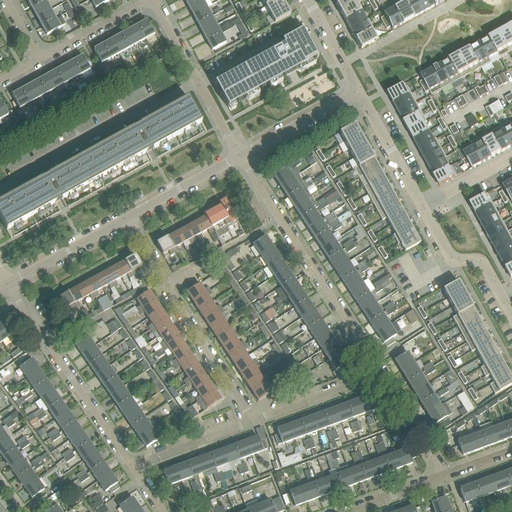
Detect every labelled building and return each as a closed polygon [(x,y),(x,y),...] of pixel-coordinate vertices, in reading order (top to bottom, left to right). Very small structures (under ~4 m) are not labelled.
[(28,0),(27,1),(32,9),(46,2),(44,0),(28,0)] [(90,0),(96,9),(109,1),(108,0),(90,0)] [(200,0),(188,7),(193,15),(207,8),(212,5),(209,0),(200,0)] [(277,0),(265,7),(270,15),(285,7),(281,0),(277,0)] [(356,3),(358,2),(356,0),(338,0),(335,2),(340,12),(356,3)] [(403,24),(413,18),(404,0),(403,0),(393,6),(394,8),(403,24)] [(416,0),(402,0),(403,0),(404,0),(413,18),(424,12),(416,0)] [(416,0),(424,12),(434,7),(430,0),(416,0)] [(32,9),(37,18),(50,11),(46,2),(32,9)] [(356,3),(340,12),(345,21),(361,12),(356,3)] [(226,15),(234,11),(231,6),(224,10),(226,15)] [(290,15),(285,7),(270,15),(274,24),(290,15)] [(207,8),(193,15),(198,24),(211,17),(207,8)] [(394,8),(383,14),(392,30),(401,25),(403,24),(394,8)] [(37,18),(42,27),(55,19),(50,11),(37,18)] [(366,22),(366,21),(361,12),(345,21),(351,30),(366,22)] [(55,19),(42,27),(47,36),(53,32),(60,28),(66,25),(61,17),(56,20),(55,19)] [(211,17),(198,24),(203,33),(216,26),(211,17)] [(238,19),(231,23),(233,27),(241,24),(238,19)] [(356,40),(373,30),(368,20),(366,21),(366,22),(351,30),(356,40)] [(147,21),(138,26),(146,39),(154,34),(150,27),(147,21)] [(230,23),(221,28),(224,33),(233,28),(230,23)] [(241,24),(237,26),(242,35),(238,37),(240,41),(248,37),(246,33),(241,24)] [(138,26),(129,31),(137,44),(146,39),(138,26)] [(216,26),(203,33),(207,42),(221,35),(216,26)] [(511,32),(509,27),(499,32),(510,52),(511,51),(511,32)] [(63,29),(54,34),(56,38),(65,33),(63,29)] [(373,30),(356,40),(361,49),(379,39),(373,30)] [(128,49),(137,44),(129,31),(120,36),(128,49)] [(282,42),(286,49),(280,52),(222,84),(220,81),(215,84),(215,83),(215,84),(218,89),(220,93),(220,94),(228,108),(286,76),(287,77),(297,71),(297,70),(318,59),(302,31),(282,42)] [(499,32),(490,38),(498,54),(500,58),(510,52),(499,32)] [(226,43),(221,35),(207,42),(212,51),(214,50),(226,43)] [(120,36),(112,40),(119,54),(128,49),(120,36)] [(490,38),(480,43),(488,59),(489,58),(498,54),(490,38)] [(112,40),(103,45),(110,59),(119,54),(112,40)] [(480,43),(470,49),(481,69),(492,63),(489,58),(488,59),(480,43)] [(101,64),(110,59),(103,45),(94,50),(96,55),(101,64)] [(471,74),(481,69),(470,49),(460,54),(471,74)] [(460,54),(450,59),(461,79),(471,74),(460,54)] [(85,61),(83,56),(74,61),(81,74),(90,70),(85,61)] [(450,59),(441,65),(451,85),(461,79),(450,59)] [(81,74),(74,61),(65,66),(72,79),(81,74)] [(442,90),(451,85),(441,65),(431,70),(442,90)] [(72,79),(65,66),(56,71),(64,84),(72,79)] [(423,80),(426,86),(429,91),(432,96),(442,90),(431,70),(421,76),(423,80)] [(64,84),(56,71),(47,76),(55,89),(64,84)] [(503,74),(498,76),(503,85),(508,83),(503,74)] [(55,89),(47,76),(39,81),(46,94),(55,89)] [(503,85),(498,76),(494,79),(499,88),(503,85)] [(46,94),(39,81),(30,86),(37,99),(46,94)] [(86,83),(77,88),(85,102),(87,101),(94,97),(92,93),(86,83)] [(388,94),(393,103),(411,93),(406,84),(388,94)] [(37,99),(30,86),(21,91),(28,104),(37,99)] [(485,86),(480,89),(484,96),(489,93),(485,86)] [(480,98),(484,96),(480,89),(479,87),(475,89),(480,98)] [(28,104),(21,91),(12,95),(15,101),(20,108),(28,104)] [(416,103),(411,93),(393,103),(398,112),(416,103)] [(459,98),(461,102),(464,107),(467,105),(463,96),(459,98)] [(140,124),(140,125),(139,125),(139,126),(134,129),(134,128),(134,129),(133,129),(132,128),(112,139),(108,142),(73,161),(69,164),(48,175),(49,175),(48,176),(43,179),(42,179),(41,179),(0,201),(0,218),(7,230),(8,230),(55,204),(56,204),(61,201),(63,200),(62,200),(146,153),(147,154),(148,153),(153,150),(154,150),(153,149),(201,123),(202,122),(189,98),(187,99),(187,98),(140,124)] [(4,107),(1,102),(0,102),(0,119),(8,115),(4,107)] [(398,112),(404,122),(421,112),(416,103),(398,112)] [(494,104),(489,107),(493,113),(497,110),(494,104)] [(489,107),(486,109),(491,117),(494,115),(493,113),(489,107)] [(422,113),(421,112),(404,122),(409,131),(424,122),(425,123),(427,122),(422,113)] [(473,123),(470,117),(466,119),(471,128),(475,126),(473,123)] [(511,147),(511,146),(511,123),(511,121),(500,127),(511,147)] [(409,131),(414,140),(430,131),(425,123),(424,122),(409,131)] [(339,133),(344,142),(360,133),(355,125),(339,133)] [(455,125),(450,128),(454,135),(459,132),(455,125)] [(502,152),(511,147),(500,127),(491,132),(502,152)] [(434,140),(430,131),(414,140),(419,149),(435,141),(434,140)] [(502,152),(491,132),(481,138),(492,158),(502,152)] [(364,142),(360,133),(344,142),(349,150),(364,142)] [(482,163),(492,158),(481,138),(471,143),(472,146),(472,145),(482,163)] [(419,149),(424,159),(442,149),(442,148),(436,139),(434,140),(435,141),(419,149)] [(349,150),(353,159),(369,150),(364,142),(349,150)] [(472,145),(472,146),(462,151),(464,153),(467,159),(470,164),(472,169),(482,163),(472,145)] [(442,149),(424,159),(429,168),(445,159),(447,158),(442,149)] [(353,159),(347,162),(352,170),(354,169),(358,167),(374,159),(369,150),(353,159)] [(306,159),(310,166),(316,163),(311,156),(306,159)] [(378,167),(374,159),(358,167),(354,169),(359,179),(363,176),(378,167)] [(429,168),(434,177),(450,169),(449,168),(445,159),(429,168)] [(298,160),(290,166),(293,171),(301,165),(298,160)] [(290,166),(274,176),(281,187),(299,175),(300,174),(296,169),(293,171),(290,166)] [(452,166),(449,168),(450,169),(434,177),(439,187),(457,177),(452,166)] [(363,176),(359,179),(363,186),(367,184),(383,176),(378,167),(363,176)] [(299,175),(281,187),(287,197),(304,186),(302,182),(303,182),(299,175)] [(388,184),(383,176),(367,184),(363,186),(368,195),(388,184)] [(304,186),(313,181),(310,177),(303,182),(302,182),(304,186)] [(511,202),(511,180),(503,186),(511,202)] [(315,184),(313,181),(304,186),(307,190),(315,184)] [(350,183),(343,188),(346,193),(353,188),(350,183)] [(373,203),(392,193),(388,184),(368,195),(373,203)] [(304,186),(287,197),(294,208),(311,197),(307,190),(304,186)] [(338,194),(336,190),(324,198),(316,203),(318,207),(326,202),(338,194)] [(392,193),(373,203),(377,212),(397,201),(392,193)] [(326,202),(318,207),(321,211),(341,198),(338,194),(331,199),(326,202)] [(475,213),(493,203),(488,194),(470,204),(475,213)] [(311,197),(294,208),(301,218),(313,210),(318,207),(316,203),(311,197)] [(225,200),(203,212),(214,232),(218,238),(225,235),(225,234),(229,232),(228,228),(238,223),(225,200)] [(386,218),(402,209),(397,201),(377,212),(382,221),(386,218)] [(475,213),(480,223),(498,213),(493,203),(475,213)] [(391,227),(406,218),(402,209),(386,218),(391,227)] [(313,210),(301,218),(308,229),(320,221),(313,210)] [(334,218),(328,222),(332,228),(338,224),(339,225),(344,222),(349,219),(353,216),(349,211),(336,220),(334,218)] [(203,214),(194,219),(202,233),(208,230),(210,234),(214,232),(203,212),(202,212),(202,213),(203,214)] [(485,232),(503,222),(498,213),(480,223),(485,232)] [(320,221),(308,229),(315,239),(327,231),(332,228),(328,222),(334,218),(331,214),(320,221)] [(406,218),(391,227),(395,234),(395,235),(411,226),(406,218)] [(194,219),(184,224),(194,243),(204,237),(202,233),(194,219)] [(485,232),(491,241),(508,231),(503,222),(485,232)] [(191,245),(194,243),(184,224),(175,229),(183,244),(188,241),(191,245)] [(400,243),(416,235),(411,226),(395,235),(395,234),(393,235),(398,245),(400,243)] [(177,247),(183,244),(175,229),(165,234),(175,253),(179,251),(177,247)] [(327,231),(315,239),(322,250),(334,242),(327,231)] [(511,241),(511,238),(508,231),(491,241),(496,250),(511,241)] [(263,233),(253,239),(256,243),(266,237),(263,233)] [(170,256),(175,253),(165,234),(159,238),(161,242),(156,244),(162,255),(168,252),(170,256)] [(400,243),(405,252),(408,250),(420,243),(416,235),(400,243)] [(253,245),(260,256),(272,247),(266,237),(256,243),(253,245)] [(346,249),(354,244),(351,240),(343,245),(346,249)] [(511,241),(496,250),(501,260),(511,253),(511,241)] [(334,242),(322,250),(329,260),(341,252),(334,242)] [(356,247),(354,244),(346,249),(348,253),(356,247)] [(279,258),(272,247),(260,256),(267,266),(279,258)] [(341,252),(329,260),(336,271),(348,262),(341,252)] [(226,255),(223,259),(227,266),(231,271),(235,269),(230,262),(232,259),(228,253),(226,255)] [(511,253),(501,260),(506,269),(511,265),(511,253)] [(135,270),(141,267),(135,256),(131,258),(129,254),(123,257),(134,276),(138,274),(135,270)] [(129,279),(134,276),(123,257),(114,263),(122,278),(127,275),(129,279)] [(279,258),(267,266),(274,277),(286,268),(279,258)] [(360,270),(368,264),(365,261),(357,266),(360,270)] [(348,262),(336,271),(343,281),(355,273),(348,262)] [(114,263),(104,268),(114,287),(118,285),(116,281),(122,278),(114,263)] [(370,268),(368,264),(360,270),(362,274),(370,268)] [(104,268),(94,274),(102,288),(108,285),(111,289),(114,287),(104,268)] [(293,279),(286,268),(274,277),(281,287),(293,279)] [(355,273),(343,281),(349,291),(362,283),(360,280),(364,277),(362,274),(360,270),(355,273)] [(242,280),(236,272),(233,274),(238,282),(242,280)] [(85,279),(95,298),(99,296),(97,291),(102,288),(94,274),(85,279)] [(382,285),(388,281),(392,278),(390,275),(380,281),(382,285)] [(95,298),(85,279),(75,284),(83,299),(89,296),(92,300),(95,298)] [(293,279),(281,287),(288,297),(300,289),(293,279)] [(362,283),(349,291),(356,302),(369,294),(373,291),(375,290),(368,279),(362,283)] [(375,290),(373,291),(376,294),(390,285),(388,281),(382,285),(375,290)] [(249,290),(243,282),(240,284),(245,292),(249,290)] [(447,299),(463,290),(458,282),(453,285),(450,286),(443,290),(447,299)] [(137,283),(132,285),(134,290),(136,294),(142,291),(140,287),(137,283)] [(78,302),(83,299),(75,284),(66,289),(76,308),(80,306),(78,302)] [(200,284),(187,293),(192,302),(210,291),(207,288),(204,290),(200,284)] [(76,308),(66,289),(59,293),(61,297),(57,299),(63,310),(69,307),(71,311),(76,308)] [(307,300),(300,289),(288,297),(295,308),(307,300)] [(463,290),(447,299),(452,307),(468,299),(463,290)] [(192,302),(198,311),(212,302),(208,297),(212,294),(210,291),(192,302)] [(135,307),(138,312),(155,301),(149,292),(136,300),(139,304),(135,307)] [(256,300),(250,292),(247,295),(246,295),(252,303),(256,300)] [(115,295),(112,297),(114,301),(117,305),(122,302),(120,298),(118,293),(115,295)] [(369,294),(356,302),(363,312),(375,304),(369,294)] [(101,299),(97,301),(101,308),(103,312),(113,307),(107,296),(101,299)] [(468,299),(452,307),(457,316),(472,307),(468,299)] [(307,300),(295,308),(301,318),(314,310),(307,300)] [(161,310),(155,301),(138,312),(141,316),(145,313),(149,318),(161,310)] [(198,311),(204,320),(222,309),(219,305),(215,308),(212,302),(198,311)] [(254,305),(253,305),(259,313),(262,311),(257,303),(254,305)] [(387,312),(395,306),(393,303),(385,308),(387,312)] [(375,304),(363,312),(370,323),(382,315),(375,304)] [(395,306),(387,312),(390,315),(398,310),(395,306)] [(457,327),(477,316),(472,307),(457,316),(452,318),(457,327)] [(204,320),(210,329),(224,321),(230,316),(226,310),(223,312),(222,309),(204,320)] [(122,316),(118,318),(122,323),(126,321),(134,315),(130,310),(124,314),(122,316)] [(148,327),(150,330),(167,319),(161,310),(149,318),(152,324),(148,327)] [(321,321),(314,310),(301,318),(308,329),(321,321)] [(406,315),(403,316),(410,327),(418,322),(411,311),(406,315)] [(269,321),(264,313),(260,316),(265,324),(266,324),(269,321)] [(382,315),(370,323),(377,333),(389,325),(382,315)] [(482,324),(477,316),(457,327),(462,335),(482,324)] [(173,328),(167,319),(150,330),(153,334),(157,331),(161,336),(173,328)] [(116,320),(107,326),(113,334),(121,328),(116,320)] [(224,321),(210,329),(216,338),(233,327),(231,324),(227,326),(224,321)] [(321,321),(308,329),(315,339),(328,331),(321,321)] [(267,326),(270,330),(272,334),(273,334),(279,330),(274,322),(267,326)] [(389,325),(377,333),(384,344),(384,343),(387,347),(395,342),(392,338),(396,336),(395,334),(401,330),(395,322),(389,325)] [(4,323),(0,325),(0,339),(2,342),(12,335),(4,323)] [(467,344),(486,333),(482,324),(462,335),(467,344)] [(216,338),(222,347),(235,339),(232,333),(235,330),(233,327),(216,338)] [(160,345),(162,348),(179,337),(173,328),(161,336),(165,342),(160,345)] [(123,330),(119,333),(125,341),(129,338),(123,330)] [(334,342),(328,331),(315,339),(322,350),(334,342)] [(274,336),(274,337),(279,345),(280,345),(286,340),(281,332),(274,336)] [(135,333),(131,336),(135,341),(140,337),(138,333),(135,334),(135,333)] [(486,333),(467,344),(471,352),(476,350),(491,341),(486,333)] [(75,345),(82,355),(94,347),(87,336),(75,345)] [(140,337),(135,341),(141,350),(147,345),(141,336),(140,337)] [(185,346),(179,337),(162,348),(165,352),(169,349),(173,354),(185,346)] [(222,347),(228,356),(245,345),(243,342),(239,344),(235,339),(222,347)] [(131,340),(126,343),(132,351),(136,348),(131,340)] [(476,350),(480,358),(496,350),(491,341),(476,350)] [(334,342),(322,350),(329,360),(341,352),(334,342)] [(228,356),(234,366),(247,357),(244,351),(247,349),(245,345),(228,356)] [(290,353),(285,345),(281,347),(286,355),(290,353)] [(172,363),(174,366),(191,355),(185,346),(173,354),(176,360),(172,363)] [(82,355),(89,365),(101,357),(94,347),(82,355)] [(150,356),(147,359),(151,364),(156,360),(166,354),(165,352),(162,348),(150,356)] [(21,353),(21,352),(19,349),(11,355),(13,358),(21,353)] [(279,349),(275,352),(278,358),(280,361),(284,358),(279,349)] [(485,367),(500,358),(496,350),(480,358),(484,366),(485,367)] [(138,351),(133,354),(139,362),(143,359),(138,351)] [(395,361),(401,371),(414,364),(407,353),(404,355),(401,351),(393,356),(395,360),(395,361)] [(341,352),(329,360),(336,371),(333,373),(336,379),(350,373),(348,370),(346,364),(348,363),(341,352)] [(20,368),(27,378),(39,370),(32,360),(31,360),(27,353),(18,359),(23,366),(20,368)] [(197,364),(191,355),(174,366),(176,370),(180,367),(184,373),(197,364)] [(297,363),(291,355),(288,357),(293,366),(297,363)] [(8,356),(0,362),(3,365),(3,366),(11,360),(8,356)] [(89,365),(96,376),(108,367),(101,357),(89,365)] [(234,366),(240,375),(257,364),(255,359),(250,362),(247,357),(234,366)] [(490,375),(505,367),(500,358),(485,367),(484,366),(480,368),(485,378),(490,375)] [(145,361),(140,364),(146,372),(150,369),(145,361)] [(425,372),(434,366),(431,363),(423,368),(425,372)] [(184,381),(186,385),(203,373),(197,364),(184,373),(188,378),(184,381)] [(240,375),(246,384),(260,375),(256,369),(259,367),(257,364),(240,375)] [(414,364),(401,371),(408,382),(421,375),(414,364)] [(300,376),(304,373),(298,365),(295,368),(294,368),(300,376)] [(434,366),(425,372),(427,375),(436,370),(434,366)] [(96,376),(104,386),(116,378),(108,367),(96,376)] [(494,384),(510,375),(505,367),(490,375),(494,383),(494,384)] [(46,381),(39,370),(27,378),(34,389),(46,381)] [(444,375),(451,386),(457,382),(450,371),(444,375)] [(152,372),(148,374),(153,382),(157,379),(152,372)] [(209,382),(203,373),(186,385),(189,388),(193,386),(196,391),(209,382)] [(246,384),(252,393),(269,381),(267,378),(263,380),(260,375),(246,384)] [(408,382),(415,393),(427,385),(421,375),(408,382)] [(489,385),(495,394),(511,384),(511,378),(510,375),(494,384),(494,383),(489,385)] [(301,378),(307,386),(310,384),(305,376),(302,378),(301,378)] [(104,386),(111,396),(123,388),(116,378),(104,386)] [(34,389),(41,399),(53,391),(46,381),(34,389)] [(269,381),(252,393),(258,402),(271,393),(268,387),(271,385),(269,381)] [(159,382),(155,385),(160,393),(164,390),(159,382)] [(196,399),(198,403),(215,391),(209,382),(196,391),(200,396),(196,399)] [(457,382),(451,386),(438,393),(441,397),(459,386),(457,382)] [(427,385),(415,393),(421,404),(434,396),(427,385)] [(22,397),(30,392),(27,388),(19,393),(22,397)] [(111,396),(118,407),(130,398),(123,388),(111,396)] [(48,409),(60,401),(53,391),(41,399),(48,409)] [(221,400),(215,391),(198,403),(204,412),(221,400)] [(22,397),(14,403),(17,407),(33,396),(30,392),(22,397)] [(166,392),(162,395),(167,403),(171,400),(166,392)] [(505,392),(498,397),(501,401),(508,396),(506,393),(505,392)] [(464,393),(456,397),(463,409),(467,414),(474,410),(464,393)] [(371,396),(360,400),(365,414),(376,409),(381,407),(377,398),(373,400),(371,396)] [(421,404),(428,414),(440,407),(434,396),(421,404)] [(118,407),(125,417),(137,409),(130,398),(118,407)] [(495,399),(487,404),(490,408),(497,403),(495,399)] [(353,418),(365,414),(360,400),(348,404),(353,418)] [(67,412),(60,401),(48,409),(56,420),(67,412)] [(173,402),(168,405),(174,413),(179,410),(173,402)] [(446,403),(440,407),(428,414),(434,425),(435,425),(439,432),(451,424),(447,418),(452,414),(446,403)] [(341,422),(353,418),(348,404),(336,409),(341,422)] [(190,421),(199,415),(193,406),(188,410),(184,412),(190,421)] [(484,406),(476,411),(479,416),(487,411),(484,406)] [(36,418),(44,412),(41,408),(33,414),(36,418)] [(125,417),(132,427),(144,419),(137,409),(125,417)] [(324,413),(329,427),(341,422),(336,409),(324,413)] [(47,416),(44,412),(36,418),(39,422),(47,416)] [(75,422),(67,412),(56,420),(63,430),(75,422)] [(176,415),(181,424),(186,421),(180,412),(176,415)] [(318,431),(329,427),(324,413),(312,417),(318,431)] [(473,413),(466,418),(468,423),(473,420),(474,422),(476,428),(479,426),(477,420),(473,413)] [(33,414),(26,419),(29,423),(36,418),(33,414)] [(5,426),(13,420),(10,416),(2,422),(5,426)] [(306,436),(318,431),(312,417),(301,422),(306,436)] [(372,417),(366,419),(370,428),(375,426),(372,417)] [(36,418),(29,423),(32,426),(39,422),(36,418)] [(132,427),(139,438),(151,429),(144,419),(132,427)] [(13,420),(5,426),(7,430),(16,424),(13,420)] [(465,425),(463,421),(454,426),(457,430),(465,425)] [(63,430),(70,440),(82,432),(75,422),(63,430)] [(301,422),(289,426),(294,440),(306,436),(301,422)] [(491,423),(479,427),(482,433),(487,447),(498,443),(493,429),(491,423)] [(505,424),(493,429),(498,443),(510,438),(505,424)] [(278,446),(294,440),(289,426),(277,430),(279,434),(274,436),(278,445),(278,446)] [(37,433),(40,437),(46,433),(43,428),(37,433)] [(0,429),(0,444),(8,439),(1,429),(0,429)] [(59,433),(56,429),(48,435),(51,439),(59,433)] [(151,429),(139,438),(146,448),(158,440),(151,429)] [(89,443),(82,432),(70,440),(77,451),(89,443)] [(59,433),(51,439),(53,443),(62,437),(59,433)] [(482,433),(470,438),(475,451),(487,447),(482,433)] [(376,437),(379,445),(383,454),(387,453),(381,435),(376,437)] [(19,447),(27,441),(24,437),(16,443),(19,447)] [(258,437),(246,442),(251,455),(267,449),(264,440),(260,442),(258,437)] [(459,442),(458,442),(459,446),(463,456),(475,451),(470,438),(459,442)] [(0,444),(0,453),(3,458),(16,449),(8,439),(0,444)] [(27,441),(19,447),(22,451),(30,445),(27,441)] [(246,442),(234,446),(239,459),(251,455),(246,442)] [(77,451),(84,461),(96,453),(89,443),(77,451)] [(234,446),(223,450),(230,470),(237,468),(237,466),(241,464),(239,459),(234,446)] [(3,458),(10,468),(23,459),(16,449),(3,458)] [(408,450),(396,454),(401,468),(413,463),(411,459),(416,458),(412,449),(408,450)] [(65,459),(73,454),(70,450),(62,455),(65,459)] [(230,470),(223,450),(211,455),(216,469),(218,473),(221,471),(222,473),(230,470)] [(340,459),(337,451),(330,454),(333,461),(332,462),(335,471),(340,470),(336,460),(340,459)] [(31,463),(34,467),(42,461),(50,456),(47,452),(31,463)] [(300,453),(286,458),(284,452),(278,454),(282,467),(302,460),(300,453)] [(91,472),(103,463),(96,453),(84,461),(91,472)] [(73,454),(65,459),(68,463),(76,457),(73,454)] [(384,458),(389,472),(401,468),(396,454),(384,458)] [(216,469),(211,455),(199,459),(204,473),(216,469)] [(377,476),(389,472),(384,458),(372,463),(377,476)] [(10,468),(17,478),(30,469),(23,459),(10,468)] [(199,459),(187,463),(192,477),(194,482),(199,480),(206,477),(204,473),(199,459)] [(42,461),(34,467),(36,471),(45,465),(42,461)] [(110,474),(103,463),(91,472),(98,482),(110,474)] [(187,463),(176,468),(181,482),(192,477),(187,463)] [(246,463),(241,464),(245,474),(249,472),(246,463)] [(366,481),(377,476),(372,463),(361,467),(366,481)] [(340,470),(335,471),(342,489),(354,485),(349,472),(347,467),(340,470)] [(354,485),(366,481),(361,467),(349,472),(354,485)] [(169,486),(181,482),(176,468),(164,472),(165,476),(161,478),(164,485),(164,487),(169,485),(169,486)] [(17,478),(25,489),(38,480),(30,469),(17,478)] [(79,480),(87,474),(84,470),(76,476),(79,480)] [(330,478),(325,480),(330,494),(342,489),(335,471),(331,473),(328,474),(330,478)] [(275,475),(279,484),(283,483),(282,478),(285,477),(283,472),(275,475)] [(506,473),(491,478),(496,492),(511,486),(506,473)] [(87,474),(79,480),(81,483),(89,478),(87,474)] [(117,484),(110,474),(98,482),(105,492),(109,490),(112,493),(119,488),(117,484)] [(66,478),(57,484),(61,489),(69,483),(66,478)] [(491,478),(475,484),(480,498),(496,492),(491,478)] [(48,494),(38,480),(25,489),(32,499),(36,496),(38,500),(48,494)] [(199,480),(194,482),(198,491),(200,498),(205,497),(199,480)] [(314,485),(319,498),(330,494),(325,480),(314,485)] [(193,493),(198,491),(194,482),(189,483),(193,493)] [(57,497),(72,486),(69,483),(61,489),(55,494),(57,497)] [(465,503),(480,498),(475,484),(460,490),(465,503)] [(307,502),(319,498),(314,485),(302,489),(307,502)] [(77,506),(83,501),(72,486),(57,497),(60,500),(68,494),(77,506)] [(252,491),(252,490),(250,486),(241,489),(244,495),(252,491)] [(302,489),(286,495),(289,504),(293,503),(295,507),(307,502),(302,489)] [(117,503),(123,511),(134,511),(139,509),(132,498),(128,501),(126,497),(117,503)] [(279,498),(259,506),(261,511),(281,511),(284,511),(279,498)] [(445,498),(431,503),(434,511),(450,511),(446,500),(445,498)] [(47,511),(60,511),(56,506),(59,503),(57,500),(45,509),(47,511)] [(257,501),(245,506),(247,511),(261,511),(259,506),(257,501)]
